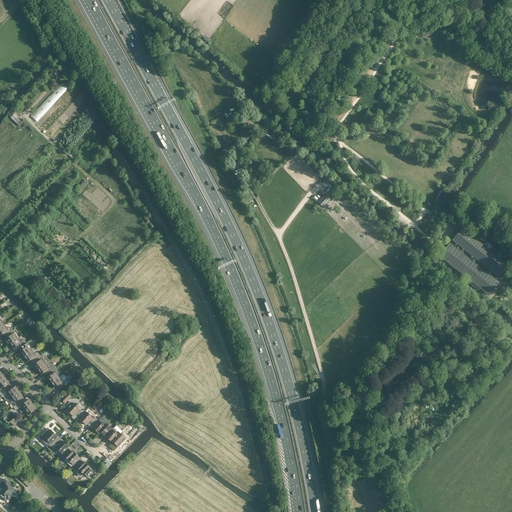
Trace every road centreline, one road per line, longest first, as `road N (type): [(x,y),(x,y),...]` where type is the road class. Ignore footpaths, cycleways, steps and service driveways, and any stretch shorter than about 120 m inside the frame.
road 1 (motorway): [(88,0),(238,285),(274,392),(299,511)]
road 2 (motorway): [(315,511),(289,389),(252,279),(107,0)]
road 3 (track): [(405,0),(395,42),(338,128),(340,141),(450,228),(438,241),(418,221)]
road 4 (track): [(278,234),(322,376),(327,439),(377,477),(400,511)]
road 5 (residential): [(2,458),(49,402),(0,356)]
